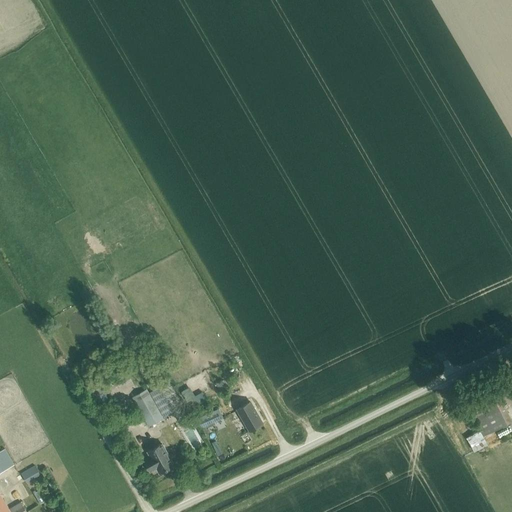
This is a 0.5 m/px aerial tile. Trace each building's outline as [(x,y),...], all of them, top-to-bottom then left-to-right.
[(222,394),(229,390),(223,380),(216,384),(222,394)] [(178,421),(187,415),(168,382),(149,392),(163,417),(173,412),(178,421)] [(459,391),(465,404),(482,397),(482,396),(476,384),(459,391)] [(495,389),(482,396),(482,397),(465,404),(477,432),(479,431),(482,436),(487,434),(511,422),(495,389)] [(94,396),(101,409),(111,404),(104,391),(94,396)] [(147,427),(163,418),(150,396),(135,404),(147,427)] [(254,402),(240,410),(251,430),(265,422),(254,402)] [(201,429),(223,419),(218,409),(196,419),(201,429)] [(0,472),(14,465),(1,443),(0,444),(0,472)] [(150,457),(143,461),(150,472),(156,468),(159,473),(174,465),(161,443),(147,452),(150,457)] [(20,473),(25,483),(40,475),(34,465),(20,473)] [(26,511),(21,502),(9,509),(0,494),(0,511),(26,511)]
